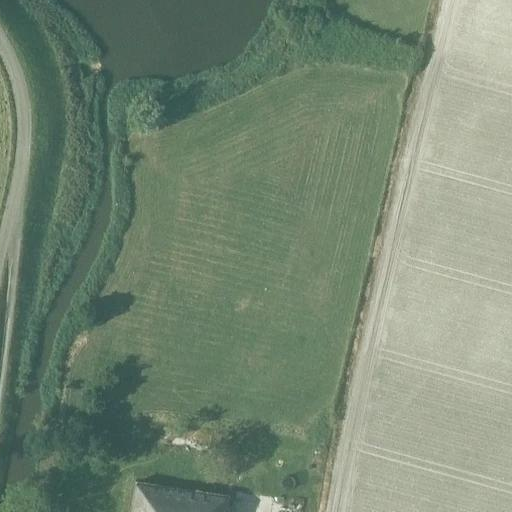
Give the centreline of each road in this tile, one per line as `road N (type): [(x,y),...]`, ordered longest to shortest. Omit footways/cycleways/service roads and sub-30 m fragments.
road 1 (unclassified): [(0,260),(22,131),(0,43)]
road 2 (track): [(9,221),(0,352)]
